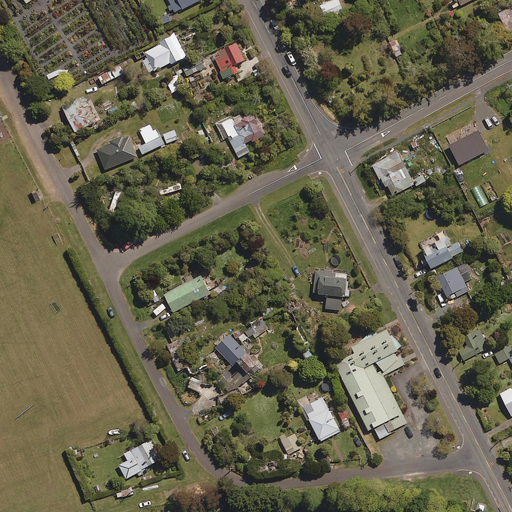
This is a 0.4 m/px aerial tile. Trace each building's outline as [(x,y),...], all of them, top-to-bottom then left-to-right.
[(202,0),(168,0),(171,5),(167,6),(170,11),(173,9),(174,12),(182,8),(183,10),(202,0)] [(345,14),(339,0),(332,0),(320,5),(327,21),(345,14)] [(498,14),(507,33),(511,30),(511,8),(511,7),(498,14)] [(161,25),(171,21),(168,15),(159,18),(161,25)] [(171,64),(187,57),(175,34),(159,42),(161,45),(144,52),(148,58),(142,61),(149,73),(170,63),(171,64)] [(404,54),(397,40),(390,43),(397,57),(404,54)] [(235,65),(245,61),(237,43),(218,51),(220,56),(215,58),(221,71),(219,72),(223,79),(238,72),(235,65)] [(186,77),(205,68),(200,59),(182,68),(186,77)] [(102,84),(124,73),(119,65),(98,76),(102,84)] [(177,75),(166,80),(172,94),(184,88),(177,75)] [(74,132),(96,122),(83,96),(61,107),(74,132)] [(228,137),(239,158),(250,153),(245,144),(251,141),(252,143),(265,137),(264,134),(266,133),(256,113),(241,120),(242,122),(235,125),(232,119),(222,123),(229,137),(228,137)] [(125,130),(122,123),(104,131),(107,138),(125,130)] [(142,154),(164,144),(157,128),(153,130),(150,125),(139,130),(146,143),(139,147),(142,154)] [(167,144),(178,139),(174,130),(163,134),(167,144)] [(449,145),(459,165),(489,150),(479,130),(449,145)] [(105,170),(137,157),(129,137),(124,139),(123,136),(110,141),(111,144),(97,150),(105,170)] [(416,186),(426,181),(422,175),(413,180),(397,151),(371,165),(379,181),(381,180),(386,187),(387,186),(393,196),(415,184),(416,186)] [(424,253),(431,269),(453,258),(452,257),(463,252),(458,242),(452,245),(447,236),(435,242),(437,247),(424,253)] [(457,268),(437,278),(446,297),(450,295),(452,299),(468,291),(457,268)] [(315,271),(313,293),(318,293),(318,294),(327,295),(325,309),(340,310),(341,297),(344,297),(347,274),(333,273),(333,271),(325,270),(324,272),(315,271)] [(172,313),(210,294),(201,276),(163,294),(172,313)] [(490,348),(480,329),(464,337),(469,347),(460,351),(464,361),(490,348)] [(383,376),(404,365),(387,331),(352,348),(355,354),(334,365),(368,431),(374,428),(380,439),(390,434),(390,432),(407,423),(383,376)] [(229,335),(216,348),(233,366),(247,353),(229,335)] [(511,357),(511,345),(495,354),(501,364),(511,357)] [(318,357),(313,348),(304,353),(309,362),(318,357)] [(200,380),(191,376),(187,386),(200,391),(202,386),(198,384),(200,380)] [(511,416),(511,415),(511,387),(500,394),(511,416)] [(321,441),(340,432),(323,397),(303,407),(309,419),(308,419),(319,440),(320,440),(321,441)] [(346,405),(337,409),(346,427),(354,423),(346,405)] [(303,447),(296,433),(282,440),(289,454),(303,447)] [(161,459),(151,439),(124,453),(128,461),(118,465),(126,480),(142,471),(141,470),(161,459)]
